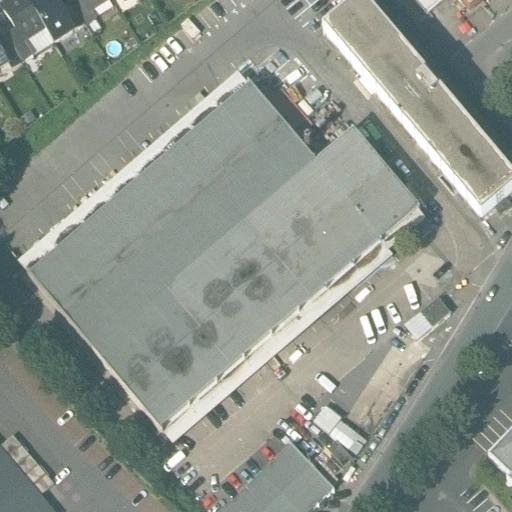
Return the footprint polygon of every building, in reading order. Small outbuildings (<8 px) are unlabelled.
[(44,33),(45,33),(23,0),(22,0),(3,12),(16,33),(24,45),(44,33)] [(60,12),(52,0),(23,0),(45,33),(44,33),(53,47),(74,34),(60,12)] [(80,0),(71,0),(68,2),(84,28),(94,21),(90,15),(80,0)] [(109,0),(80,0),(90,15),(111,2),(109,0)] [(411,0),(427,17),(446,0),(457,0),(469,14),(485,0),(411,0)] [(511,195),(511,183),(359,5),(323,36),(481,221),(511,195)] [(84,28),(70,6),(60,12),(74,34),(84,28)] [(24,45),(16,33),(5,39),(22,66),(32,60),(24,45)] [(22,66),(5,39),(0,42),(0,53),(8,66),(7,66),(11,73),(22,66)] [(13,260),(22,270),(242,86),(234,76),(13,260)] [(315,167),(248,87),(26,276),(164,438),(382,252),(312,170),(315,167)] [(315,167),(312,170),(382,252),(385,255),(422,223),(417,218),(420,216),(352,136),(315,167)] [(440,302),(422,316),(433,330),(451,316),(440,302)] [(511,435),(488,460),(510,481),(507,484),(511,489),(511,435)] [(0,511),(47,511),(48,511),(39,500),(53,488),(12,440),(0,449),(0,511)] [(289,446),(222,511),(311,511),(333,491),(289,446)]
